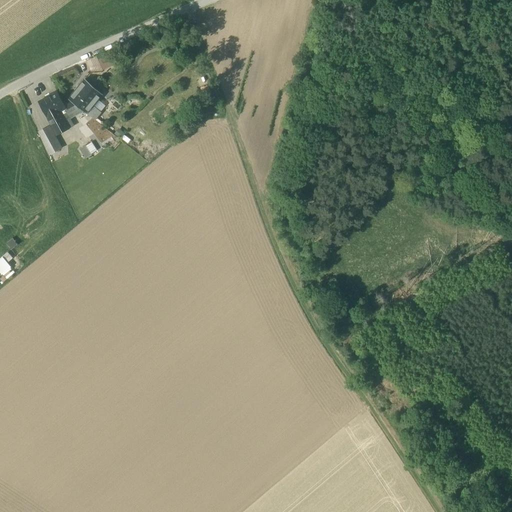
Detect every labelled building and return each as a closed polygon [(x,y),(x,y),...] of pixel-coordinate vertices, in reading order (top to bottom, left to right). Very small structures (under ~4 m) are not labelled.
[(110,54),(98,60),(102,71),(115,65),(110,54)] [(102,71),(98,60),(96,57),(86,61),(91,72),(103,71),(102,71)] [(85,80),(69,100),(77,107),(84,111),(87,114),(95,120),(101,112),(93,106),(98,100),(102,95),(85,80)] [(211,93),(209,85),(200,88),(203,96),(211,93)] [(66,113),(77,107),(69,100),(63,103),(57,92),(39,102),(57,136),(69,130),(67,127),(73,124),(70,119),(66,113)] [(106,107),(98,100),(93,106),(101,112),(106,107)] [(84,111),(77,107),(66,113),(70,119),(84,111)] [(52,146),(55,152),(61,148),(49,127),(38,133),(46,150),(52,146)] [(125,134),(119,129),(114,134),(121,139),(125,134)] [(90,152),(92,155),(97,151),(91,142),(86,146),(87,147),(90,152)] [(52,146),(46,150),(48,155),(55,152),(52,146)] [(81,151),(84,156),(90,152),(87,147),(81,151)] [(7,242),(12,248),(18,244),(13,237),(7,242)] [(8,261),(13,257),(8,251),(2,257),(0,255),(0,270),(4,275),(13,267),(8,261)]
